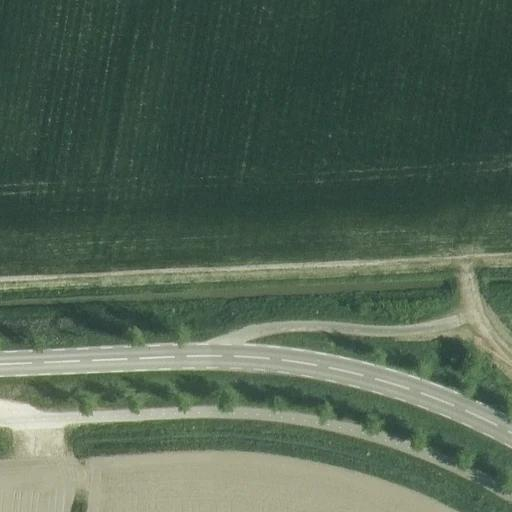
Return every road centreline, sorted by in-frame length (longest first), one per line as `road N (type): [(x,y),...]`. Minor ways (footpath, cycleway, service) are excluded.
road 1 (secondary): [(511,434),(432,396),(335,367),(235,357),(0,361)]
road 2 (track): [(511,359),(476,314),(461,253)]
